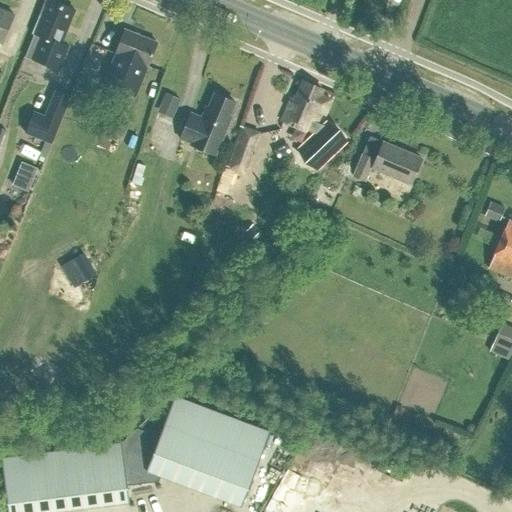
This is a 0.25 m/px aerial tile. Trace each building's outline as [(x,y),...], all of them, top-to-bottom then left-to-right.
[(43,0),(30,34),(34,36),(25,56),(58,68),(66,48),(59,45),(72,11),(44,0),(43,0)] [(0,8),(0,43),(1,44),(14,15),(0,8)] [(123,29),(102,84),(135,97),(156,42),(123,29)] [(263,66),(267,59),(245,49),(241,56),(263,66)] [(330,101),(317,96),(320,88),(302,81),(295,98),(291,96),(281,120),(313,132),(321,112),(325,113),(330,101)] [(180,100),(165,93),(157,112),(172,119),(180,100)] [(228,115),(234,101),(215,93),(209,107),(206,105),(201,117),(190,112),(179,138),(191,143),(191,144),(216,155),(232,116),(228,115)] [(52,144),(61,122),(44,116),(34,112),(25,134),(52,144)] [(108,115),(101,133),(121,141),(128,123),(108,115)] [(233,157),(249,163),(260,132),(244,126),(243,128),(233,157)] [(409,186),(420,158),(382,142),(375,160),(362,154),(353,177),(364,181),(369,169),(409,186)] [(21,162),(12,185),(28,191),(37,169),(21,162)] [(137,163),(131,183),(141,186),(143,178),(141,178),(145,166),(137,163)] [(498,223),(504,209),(488,202),(482,216),(498,223)] [(488,268),(511,278),(511,220),(509,219),(506,226),(502,237),(497,248),(488,268)] [(252,224),(245,231),(251,238),(259,231),(252,224)] [(83,253),(74,259),(87,280),(96,274),(83,253)] [(493,342),(489,351),(508,359),(511,350),(493,342)] [(457,374),(466,378),(474,362),(464,358),(457,374)] [(2,459),(9,511),(46,511),(129,502),(127,486),(159,481),(162,476),(241,507),(269,432),(172,394),(123,443),(2,459)]
